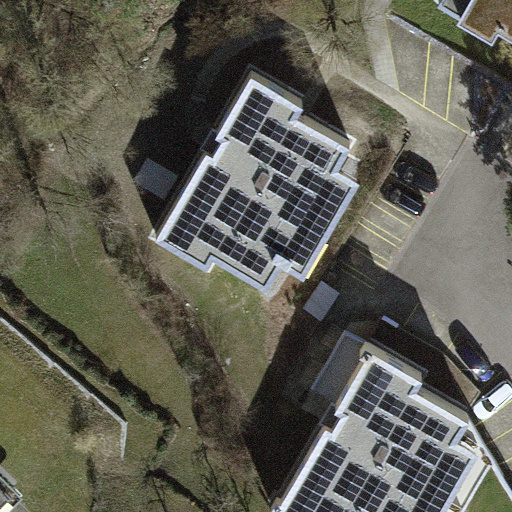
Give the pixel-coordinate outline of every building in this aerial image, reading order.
[(511,0),(454,0),(453,3),(499,29),(504,19),(511,23),(511,0)] [(307,102),(254,72),(221,130),(213,144),(205,157),(161,235),(210,263),(216,252),(272,284),(286,259),(307,271),(360,178),(340,166),(353,144),(309,120),(304,117),(300,114),(307,102)] [(324,321),(341,293),(321,280),(304,308),(324,321)] [(353,323),(347,333),(371,346),(385,320),(353,323)] [(412,383),(418,373),(371,346),(330,416),(326,424),(274,511),(441,511),(478,449),(456,436),(468,416),(412,383)] [(0,508),(13,495),(0,481),(0,508)]
